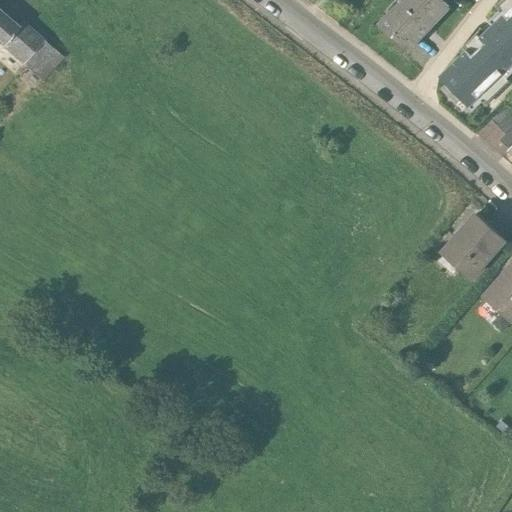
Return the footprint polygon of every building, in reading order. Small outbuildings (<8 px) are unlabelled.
[(453,7),(445,0),(401,0),(380,23),(410,52),(453,7)] [(511,0),(510,0),(488,22),(492,26),(488,30),(439,77),(472,112),(511,73),(511,0)] [(0,45),(1,47),(20,25),(0,7),(0,45)] [(24,20),(20,25),(1,47),(22,65),(24,63),(44,40),(45,39),(24,20)] [(44,40),(24,63),(43,82),(64,58),(44,40)] [(499,141),(507,148),(511,143),(511,110),(506,104),(490,119),(505,135),(499,141)] [(471,212),(439,249),(471,277),(504,241),(471,212)] [(511,263),(485,294),(511,317),(511,263)]
